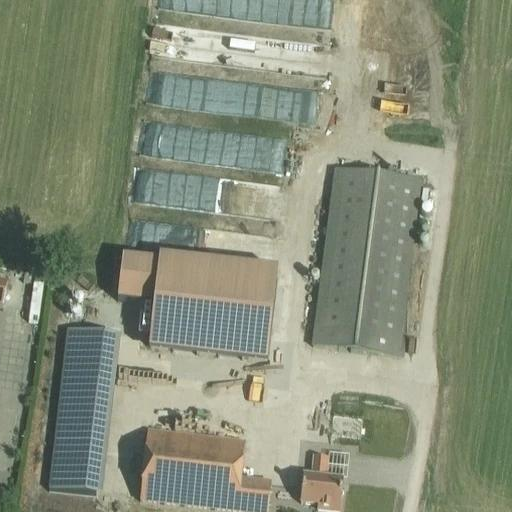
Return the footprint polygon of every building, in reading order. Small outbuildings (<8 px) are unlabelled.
[(396,359),(419,182),(334,171),(312,348),(396,359)] [(265,363),(275,274),(122,257),(117,302),(155,306),(150,350),(265,363)] [(101,499),(119,339),(67,332),(48,493),(101,499)] [(347,395),(345,437),(369,438),(371,397),(347,395)] [(221,511),(267,511),(269,497),(271,484),(240,481),(244,444),(147,433),(139,503),(221,511)] [(325,479),(326,459),(313,458),(311,477),(302,477),(299,505),(317,507),(316,511),(317,511),(338,511),(342,481),(325,479)]
